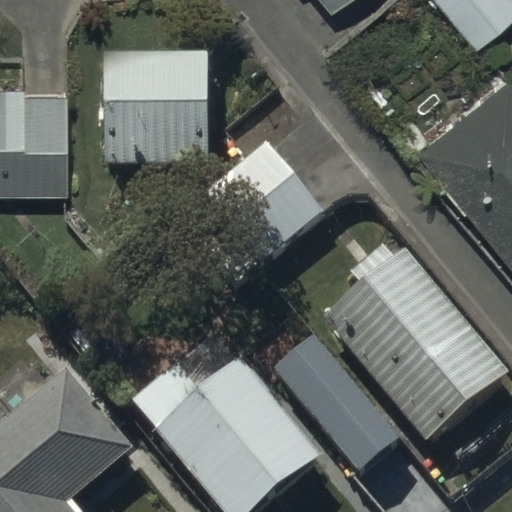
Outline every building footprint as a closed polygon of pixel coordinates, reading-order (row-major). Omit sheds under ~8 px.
[(511,0),(443,0),(471,34),(511,0)] [(205,51),(104,53),(106,165),(208,163),(205,51)] [(511,66),(505,59),(417,129),(511,246),(511,66)] [(0,179),(66,180),(68,79),(23,78),(23,74),(0,73),(0,179)] [(324,214),(266,143),(198,199),(255,269),(324,214)] [(510,374),(405,252),(396,260),(383,246),(352,273),(362,285),(321,320),(428,444),(510,374)] [(339,375),(296,325),(266,350),(309,400),(339,375)] [(215,336),(134,400),(222,511),(253,511),(319,460),(241,361),(237,364),(215,336)] [(132,448),(65,370),(0,425),(0,511),(113,511),(102,498),(84,511),(72,511),(66,504),(132,448)]
